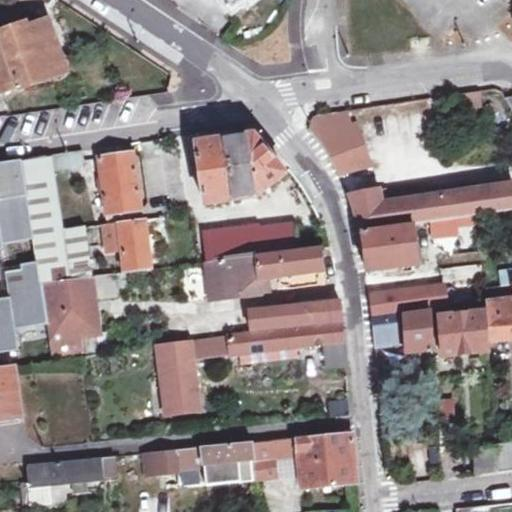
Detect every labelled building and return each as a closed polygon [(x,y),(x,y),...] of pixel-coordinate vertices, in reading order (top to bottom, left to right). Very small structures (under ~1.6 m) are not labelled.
[(230,0),(238,10),(251,0),(230,0)] [(0,89),(21,84),(19,80),(55,69),(48,48),(53,45),(45,21),(27,26),(27,24),(0,31),(0,89)] [(481,93),(451,97),(453,110),(483,105),(481,93)] [(511,99),(503,102),(511,115),(511,99)] [(350,126),(348,111),(316,115),(309,129),(340,174),(368,167),(356,124),(350,126)] [(196,146),(205,206),(256,197),(286,175),(255,137),(196,146)] [(145,146),(146,154),(162,152),(161,143),(145,146)] [(45,157),(25,161),(43,285),(69,282),(92,279),(95,278),(87,229),(78,230),(64,233),(63,222),(55,174),(85,166),(83,152),(45,157)] [(111,224),(143,220),(134,154),(101,159),(111,224)] [(52,344),(43,285),(25,161),(9,163),(0,164),(0,351),(18,349),(19,361),(54,356),(52,344)] [(457,219),(478,215),(511,210),(511,183),(380,206),(377,191),(350,196),(356,208),(362,233),(367,271),(419,266),(413,225),(431,222),(434,240),(460,236),(459,232),(457,219)] [(480,229),(478,215),(457,219),(459,232),(480,229)] [(145,219),(143,220),(111,224),(107,225),(110,248),(126,246),(130,272),(153,269),(145,219)] [(76,220),(63,222),(64,233),(78,230),(76,220)] [(204,233),(207,264),(300,251),(297,225),(262,229),(262,227),(204,233)] [(319,249),(300,251),(207,264),(206,264),(209,284),(222,283),(224,299),(271,294),(269,278),(322,272),(319,249)] [(43,285),(52,344),(84,340),(104,337),(95,278),(92,279),(69,282),(43,285)] [(487,296),(487,287),(482,280),(439,286),(442,307),(488,300),(487,296)] [(222,283),(209,284),(211,301),(224,299),(222,283)] [(511,283),(487,287),(487,296),(511,294),(511,299),(488,302),(490,341),(511,339),(511,283)] [(370,296),(372,313),(436,304),(433,287),(370,296)] [(249,313),(251,331),(342,320),(341,302),(249,313)] [(373,319),(376,347),(406,343),(407,352),(435,349),(433,310),(373,319)] [(440,317),(444,355),(487,350),(484,312),(440,317)] [(214,317),(217,335),(245,333),(242,314),(214,317)] [(343,325),(190,343),(193,360),(194,360),(241,355),(300,348),(325,345),(327,368),(346,368),(343,325)] [(87,354),(84,340),(52,344),(54,356),(55,358),(87,354)] [(193,360),(190,343),(158,345),(166,403),(198,399),(194,360),(193,360)] [(300,348),(241,355),(242,370),(302,363),(300,348)] [(0,370),(0,419),(21,417),(15,368),(0,370)] [(199,411),(198,399),(166,403),(167,415),(199,411)] [(338,403),(339,417),(351,417),(349,403),(338,403)] [(439,424),(441,452),(460,451),(458,423),(439,424)] [(297,439),(302,488),(356,483),(352,433),(297,439)] [(273,441),(274,457),(294,455),(293,439),(273,441)] [(273,441),(252,443),(255,477),(266,476),(264,459),(274,457),(273,441)] [(255,481),(252,443),(147,454),(150,473),(205,465),(207,486),(255,481)] [(476,475),(499,473),(511,470),(511,444),(474,448),(476,475)] [(32,505),(52,503),(50,484),(104,477),(104,475),(114,474),(113,457),(27,466),(29,484),(22,485),(23,501),(31,501),(32,505)]
